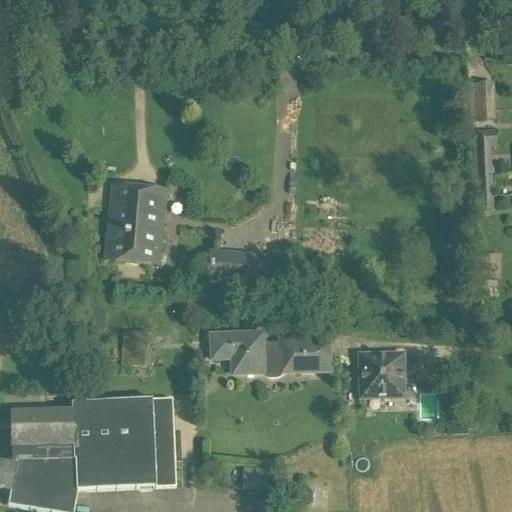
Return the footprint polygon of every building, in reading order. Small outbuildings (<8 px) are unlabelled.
[(477,179),(490,178),(488,148),(496,148),(495,134),(475,135),(477,179)] [(491,195),(490,178),(477,179),(478,196),(491,195)] [(166,193),(111,189),(106,262),(160,267),(166,193)] [(492,212),(491,195),(478,196),(478,212),(492,212)] [(257,259),(214,256),(209,255),(207,284),(255,288),(257,259)] [(498,258),(479,257),(478,281),(496,282),(498,258)] [(297,272),(297,282),(306,283),(307,273),(297,272)] [(105,331),(105,312),(92,312),(91,330),(105,331)] [(121,366),(144,368),(148,335),(124,333),(121,366)] [(262,337),(212,339),(213,361),(232,360),(232,366),(242,365),(242,376),(264,375),(268,379),(270,379),(276,379),(281,377),(282,375),(298,374),(298,361),(329,360),(328,343),(281,345),(281,350),(263,351),(262,337)] [(402,399),(401,359),(361,359),(362,399),(402,399)] [(177,487),(176,459),(172,399),(71,405),(71,415),(11,417),(12,464),(16,464),(15,468),(0,465),(0,490),(11,493),(8,508),(30,511),(75,511),(76,511),(78,493),(177,487)] [(264,486),(265,464),(235,463),(235,485),(264,486)] [(233,484),(233,465),(223,465),(223,483),(233,484)] [(312,502),(312,495),(306,489),(298,489),(293,495),(293,503),(299,508),(306,508),(312,502)]
